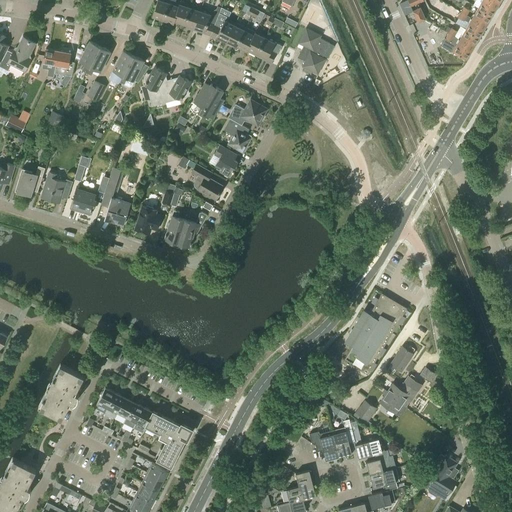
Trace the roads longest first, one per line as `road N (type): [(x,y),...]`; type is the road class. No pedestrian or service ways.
road 1 (residential): [(290,99),(193,263),(0,205)]
road 2 (tertiary): [(196,511),(255,393),(333,319),(395,222)]
road 3 (residential): [(494,510),(457,404),(420,252),(395,222)]
road 4 (residential): [(68,432),(104,367),(199,413)]
road 5 (residential): [(290,99),(131,30)]
road 6 (residential): [(395,222),(367,198),(356,155),(339,134),(290,99)]
road 7 (residential): [(511,293),(459,172),(440,148)]
road 8 (unclassified): [(463,110),(427,86),(387,0)]
road 9 (residential): [(53,462),(96,483),(110,453),(68,432)]
